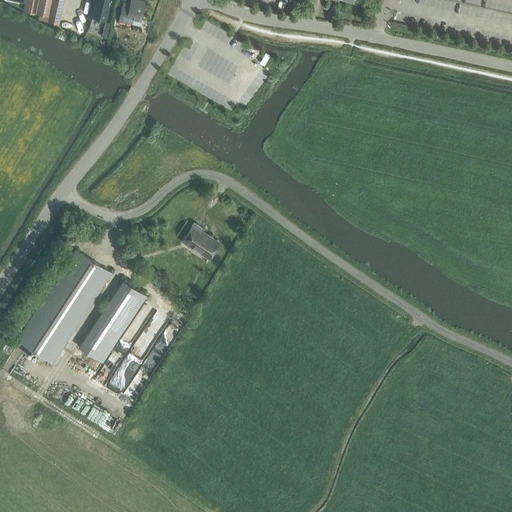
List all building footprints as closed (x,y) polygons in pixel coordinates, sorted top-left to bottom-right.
[(25,0),(23,10),(47,15),(46,21),(59,23),(63,0),(25,0)] [(110,0),(93,0),(91,14),(106,17),(110,0)] [(133,17),(140,18),(144,0),(129,0),(129,2),(123,1),(118,18),(131,22),(133,17)] [(201,227),(194,222),(182,240),(209,257),(219,242),(200,230),(201,227)] [(67,340),(111,272),(77,249),(32,317),(67,340)] [(121,277),(78,345),(99,358),(142,290),(121,277)] [(106,386),(132,402),(167,345),(160,341),(162,338),(158,336),(169,318),(155,310),(124,360),(112,352),(99,373),(110,380),(106,386)] [(84,364),(80,371),(87,376),(92,369),(84,364)] [(85,401),(79,413),(104,424),(109,412),(85,401)]
